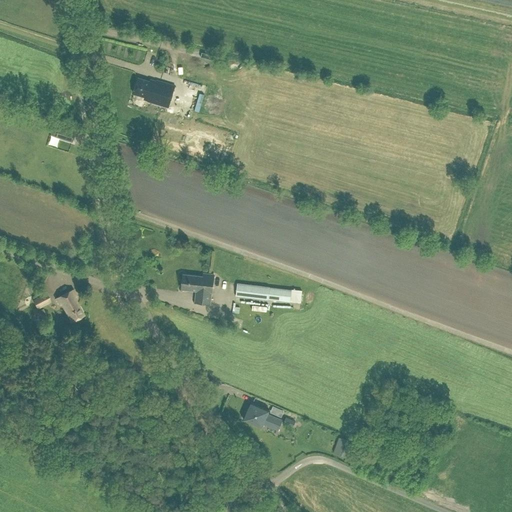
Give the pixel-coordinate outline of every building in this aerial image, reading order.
[(104,38),(104,47),(116,47),(116,38),(104,38)] [(151,56),(161,60),(165,52),(154,48),(151,56)] [(175,86),(157,80),(156,83),(138,78),(134,94),(145,97),(144,99),(148,100),(147,101),(169,107),(175,86)] [(186,89),(181,104),(188,106),(193,91),(186,89)] [(73,142),(76,132),(60,128),(60,129),(56,128),(54,134),(58,135),(57,136),(73,142)] [(195,302),(210,304),(211,291),(212,291),(214,276),(204,275),(204,277),(183,275),(182,289),(197,291),(195,302)] [(271,287),(238,283),(236,296),(269,301),(269,300),(290,302),(292,290),(271,288),(271,287)] [(72,290),(56,298),(60,305),(62,304),(71,322),(83,316),(73,297),(75,296),(72,290)] [(292,290),(291,302),(302,303),(303,291),(292,290)] [(46,294),(33,301),(37,308),(49,301),(46,294)] [(244,420),(262,427),(264,424),(278,431),(283,421),(268,415),(270,411),(251,403),(244,420)] [(296,421),(286,417),(284,423),(294,427),(296,421)] [(278,443),(280,437),(272,435),(270,441),(278,443)] [(285,446),(279,450),(282,456),(288,452),(285,446)]
